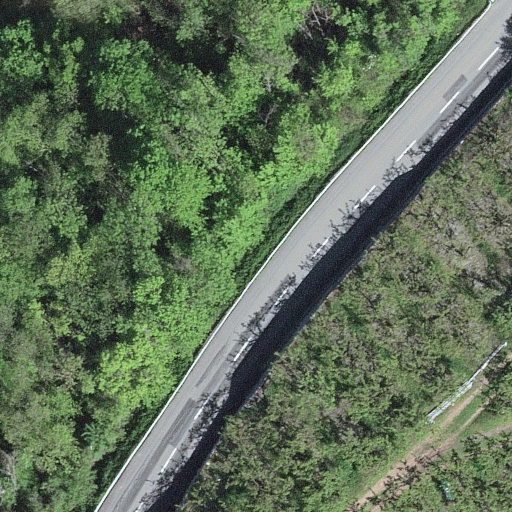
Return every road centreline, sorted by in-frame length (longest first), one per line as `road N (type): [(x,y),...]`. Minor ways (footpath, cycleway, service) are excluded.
road 1 (tertiary): [(511,32),(292,281),(136,511)]
road 2 (track): [(361,511),(419,471),(511,429)]
